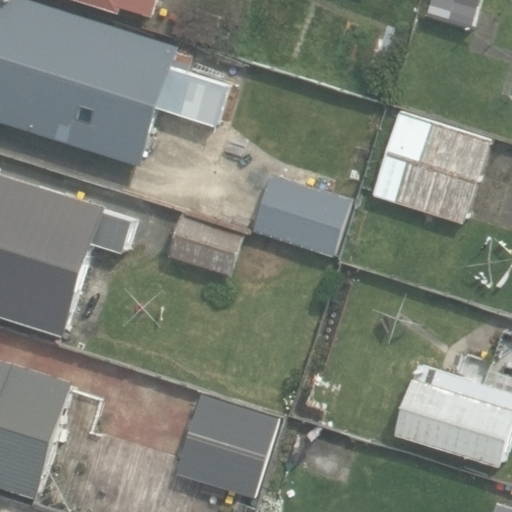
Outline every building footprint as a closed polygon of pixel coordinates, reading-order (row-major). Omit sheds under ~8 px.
[(0,0),(0,116),(143,161),(161,104),(223,122),(235,82),(193,70),(196,53),(181,49),(183,43),(47,0),(0,0)] [(86,0),(122,11),(124,5),(155,14),(159,0),(86,0)] [(477,24),(483,0),(432,0),(429,10),(477,24)] [(470,222),(496,137),(403,108),(377,193),(470,222)] [(0,311),(69,334),(98,241),(128,251),(139,218),(110,209),(112,202),(0,166),(0,311)] [(355,197),(276,171),(257,228),(336,254),(355,197)] [(236,272),(248,233),(184,214),(172,253),(236,272)] [(0,483),(43,497),(77,378),(0,353),(0,483)] [(507,465),(511,448),(511,387),(423,360),(400,431),(507,465)] [(260,495),(285,416),(206,392),(182,470),(260,495)] [(511,511),(511,501),(502,498),(497,511),(511,511)]
